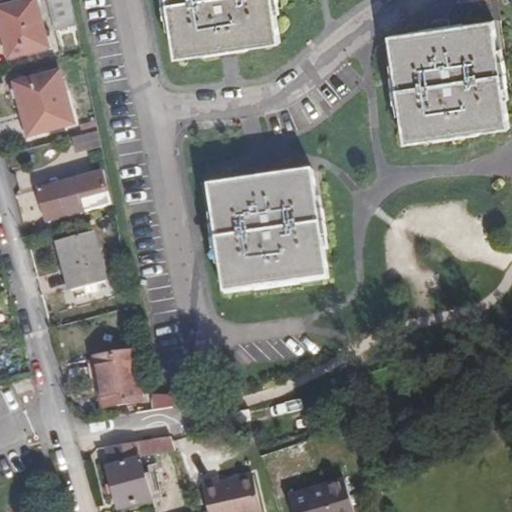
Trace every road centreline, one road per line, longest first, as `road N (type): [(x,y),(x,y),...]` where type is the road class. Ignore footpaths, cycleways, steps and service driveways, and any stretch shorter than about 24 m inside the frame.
road 1 (residential): [(297,328),(204,344),(169,241),(148,112)]
road 2 (residential): [(148,112),(269,103),(412,0)]
road 3 (residential): [(50,410),(0,202)]
